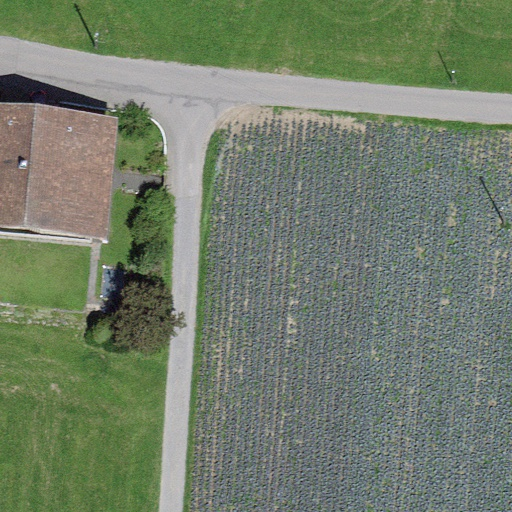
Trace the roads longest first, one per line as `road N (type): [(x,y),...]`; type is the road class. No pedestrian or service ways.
road 1 (unclassified): [(511,114),(199,87),(0,50)]
road 2 (track): [(199,87),(177,511)]
